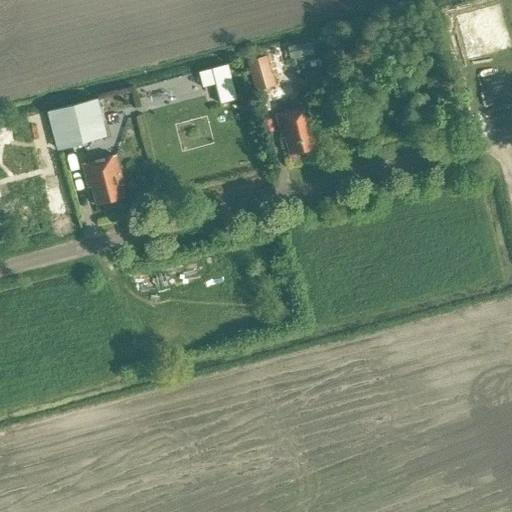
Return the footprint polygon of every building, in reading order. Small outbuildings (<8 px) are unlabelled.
[(276,84),(267,54),(247,59),(256,90),(276,84)] [(235,99),(226,64),(197,72),(201,88),(214,84),(219,103),(235,99)] [(323,68),(302,72),(304,83),(325,79),(323,68)] [(372,103),(381,131),(407,122),(398,94),(372,103)] [(288,156),(315,149),(312,137),(315,136),(307,107),(275,115),(279,131),(282,130),(288,156)] [(114,153),(110,138),(85,145),(89,160),(114,153)] [(95,206),(122,199),(119,187),(122,186),(114,157),(81,165),(85,181),(88,180),(95,206)] [(272,315),(288,324),(295,312),(279,303),(272,315)]
